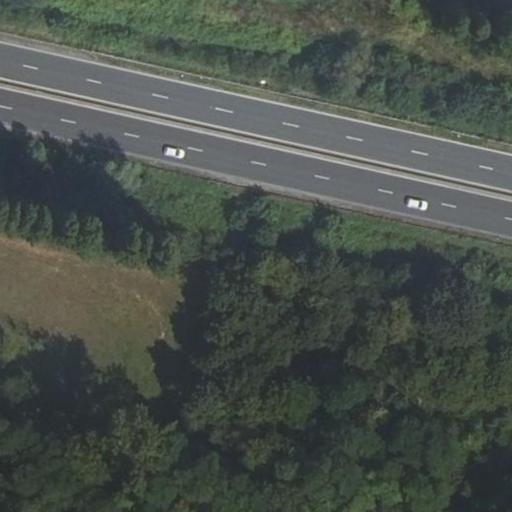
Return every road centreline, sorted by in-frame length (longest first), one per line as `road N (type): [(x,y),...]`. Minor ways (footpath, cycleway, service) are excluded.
road 1 (trunk): [(0,106),(511,220)]
road 2 (trunk): [(511,174),(0,60)]
